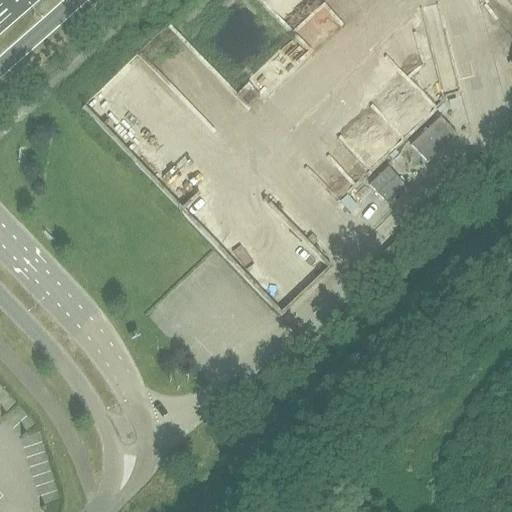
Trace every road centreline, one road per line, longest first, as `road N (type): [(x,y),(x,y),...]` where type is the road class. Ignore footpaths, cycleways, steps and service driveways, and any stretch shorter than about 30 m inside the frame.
road 1 (unclassified): [(118,498),(137,477),(144,448),(115,358),(0,232)]
road 2 (unknown): [(401,0),(305,98),(287,144),(294,167),(359,258)]
road 3 (unclassified): [(0,297),(83,391),(114,440),(118,498)]
